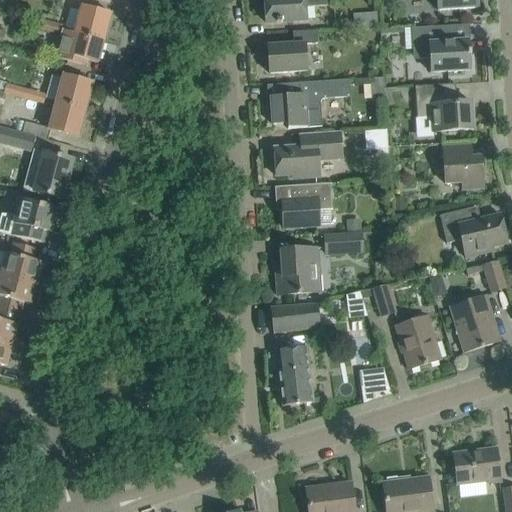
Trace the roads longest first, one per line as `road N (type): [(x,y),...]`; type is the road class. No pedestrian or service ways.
road 1 (residential): [(101,511),(511,378)]
road 2 (residential): [(49,408),(155,0)]
